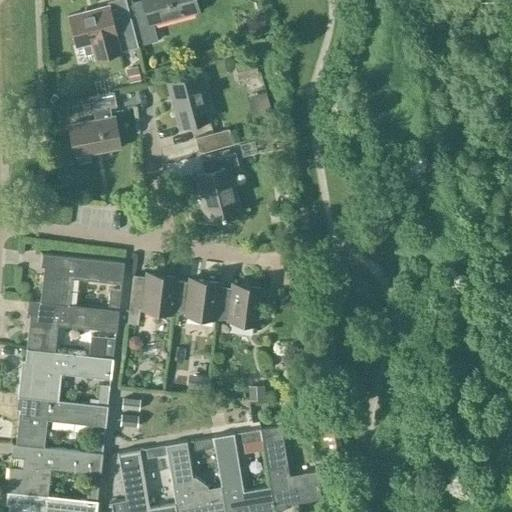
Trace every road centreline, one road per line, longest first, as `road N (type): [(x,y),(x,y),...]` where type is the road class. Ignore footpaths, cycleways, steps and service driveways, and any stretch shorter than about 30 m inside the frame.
road 1 (residential): [(158,245),(0,227)]
road 2 (residential): [(158,245),(149,125)]
